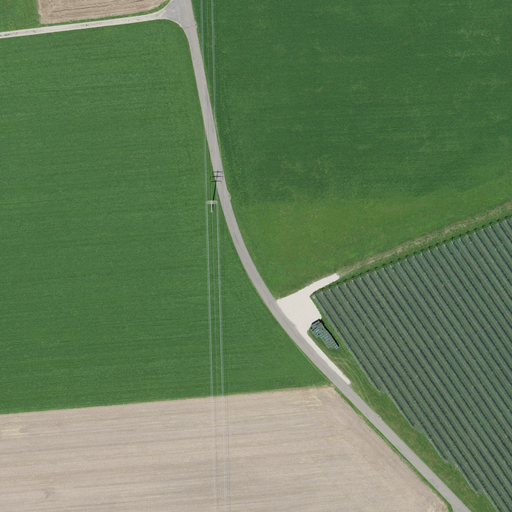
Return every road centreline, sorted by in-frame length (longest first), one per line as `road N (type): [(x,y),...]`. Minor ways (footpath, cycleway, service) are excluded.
road 1 (unclassified): [(465,511),(309,350),(262,288),(228,211),(186,0)]
road 2 (track): [(0,35),(188,12)]
